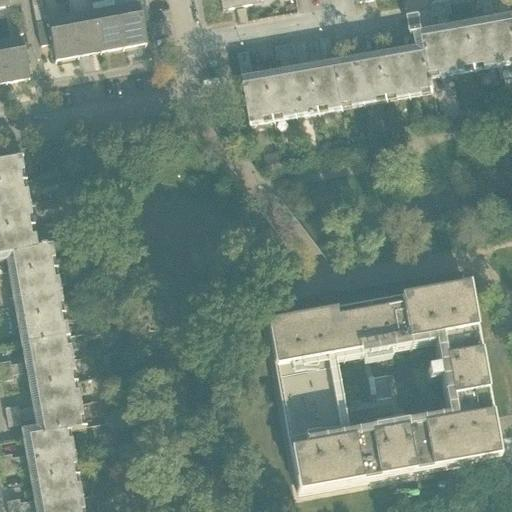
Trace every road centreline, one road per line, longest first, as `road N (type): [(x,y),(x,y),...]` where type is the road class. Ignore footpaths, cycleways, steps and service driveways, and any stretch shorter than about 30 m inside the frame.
road 1 (residential): [(0,132),(183,101),(192,86),(185,43)]
road 2 (residential): [(185,43),(342,16),(338,0)]
